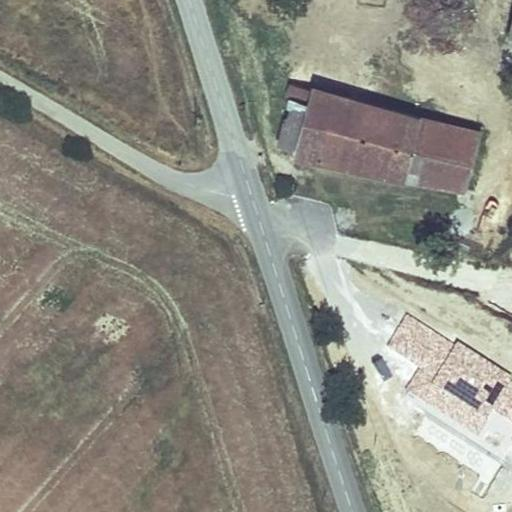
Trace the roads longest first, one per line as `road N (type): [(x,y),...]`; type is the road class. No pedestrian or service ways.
road 1 (tertiary): [(249,199),(351,511)]
road 2 (unclassified): [(249,199),(170,182),(0,83)]
road 3 (tertiary): [(187,0),(249,199)]
